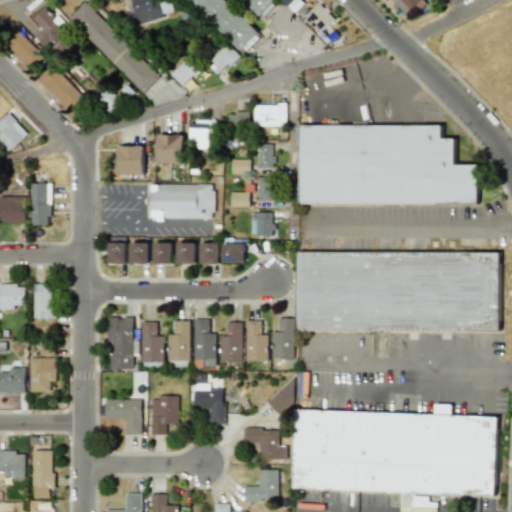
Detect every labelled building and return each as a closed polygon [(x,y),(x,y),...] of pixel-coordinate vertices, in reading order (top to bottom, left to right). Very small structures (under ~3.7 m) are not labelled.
[(131,0),(135,12),(129,13),(133,26),(164,17),(159,2),(154,3),(152,0),(131,0)] [(189,0),(240,50),(258,32),(225,0),(189,0)] [(244,0),(259,15),(273,0),(244,0)] [(280,0),(295,13),(303,3),(300,0),(280,0)] [(391,0),(405,14),(415,5),(420,10),(427,3),(423,0),(391,0)] [(68,19),(142,93),(158,76),(85,2),(68,19)] [(303,19),(318,34),(335,18),(321,3),(303,19)] [(34,35),(44,46),(49,42),(59,54),(73,42),(44,9),(33,18),(42,28),(34,35)] [(42,56),(16,27),(1,41),(26,70),(42,56)] [(239,55),(226,43),(207,64),(219,76),(239,55)] [(171,75),(183,87),(200,69),(188,57),(171,75)] [(67,112),(82,97),(52,65),(37,79),(67,112)] [(120,108),(115,90),(98,95),(103,113),(120,108)] [(286,105),(256,104),(256,125),(285,126),(286,105)] [(229,137),(249,136),(248,112),(228,113),(229,137)] [(0,144),(8,153),(28,134),(8,113),(0,120),(0,130),(1,132),(0,133),(0,144)] [(189,121),(189,149),(210,149),(210,134),(214,134),(214,121),(189,121)] [(303,126),(303,205),(482,205),(482,166),(458,166),(458,140),(445,140),(445,126),(374,126),(303,126)] [(157,163),(184,163),(185,135),(158,134),(157,163)] [(257,168),(272,168),(272,144),(257,144),(257,168)] [(144,174),(144,146),(116,146),(117,175),(144,174)] [(250,159),(232,159),(232,174),(250,174),(250,159)] [(272,201),(273,178),(258,177),(257,200),(272,201)] [(51,184),(31,184),(31,225),(50,225),(51,184)] [(214,185),(152,184),(152,218),(213,219),(214,185)] [(230,206),(249,207),(249,192),(231,192),(230,206)] [(24,196),(0,196),(0,223),(24,224),(24,196)] [(251,212),(251,236),(273,235),(272,212),(251,212)] [(109,242),(126,242),(126,263),(109,263),(109,242)] [(130,242),(148,242),(148,263),(131,263),(130,242)] [(154,242),(172,242),(172,263),(154,263),(154,242)] [(177,243),(196,243),(196,263),(177,263),(177,243)] [(201,243),(219,243),(219,264),(201,264),(201,243)] [(223,262),(244,262),(245,244),(223,243),(223,262)] [(301,253),(504,253),(504,332),(301,331),(301,253)] [(34,319),(54,318),(53,284),(33,284),(34,319)] [(0,285),(0,309),(13,310),(13,306),(25,305),(25,285),(0,285)] [(109,369),(133,369),(133,317),(123,317),(123,319),(118,319),(118,318),(108,318),(108,341),(111,341),(111,354),(109,354),(109,369)] [(294,318),(294,358),(273,358),(273,332),(279,332),(279,318),(294,318)] [(194,319),(194,359),(216,359),(216,333),(209,333),(209,319),(194,319)] [(190,320),(190,360),(168,360),(168,334),(174,334),(174,320),(190,320)] [(246,320),(246,360),(268,360),(268,334),(261,334),(261,320),(246,320)] [(141,322),(141,362),(163,362),(163,336),(157,336),(157,322),(141,322)] [(242,322),(242,362),(220,362),(220,336),(226,336),(226,322),(242,322)] [(54,346),(40,345),(40,355),(54,355),(54,346)] [(50,391),(50,381),(56,381),(55,357),(29,358),(30,392),(50,391)] [(0,372),(0,393),(25,393),(25,368),(8,368),(8,372),(0,372)] [(294,376),(267,402),(280,416),(293,404),(294,376)] [(209,383),(194,384),(194,410),(208,409),(209,424),(224,424),(224,389),(209,389),(209,383)] [(151,399),(151,434),(166,434),(166,423),(177,423),(178,396),(158,395),(158,399),(151,399)] [(105,398),(141,398),(141,435),(125,435),(125,418),(105,418),(105,398)] [(299,410),(502,418),(499,497),(296,489),(299,410)] [(243,427),(243,443),(259,443),(258,460),(277,460),(278,431),(262,430),(262,427),(243,427)] [(54,451),(33,450),(32,498),(50,498),(50,488),(53,488),(54,451)] [(0,451),(0,476),(26,476),(25,451),(0,451)] [(243,486),(243,500),(278,500),(278,469),(258,470),(259,486),(243,486)] [(105,511),(141,511),(141,494),(125,494),(125,509),(105,509),(105,511)] [(151,494),(150,511),(148,511),(177,511),(177,506),(166,505),(166,494),(151,494)] [(39,511),(48,511),(48,501),(39,501),(39,511)] [(214,511),(229,511),(229,503),(214,503),(214,511)]
